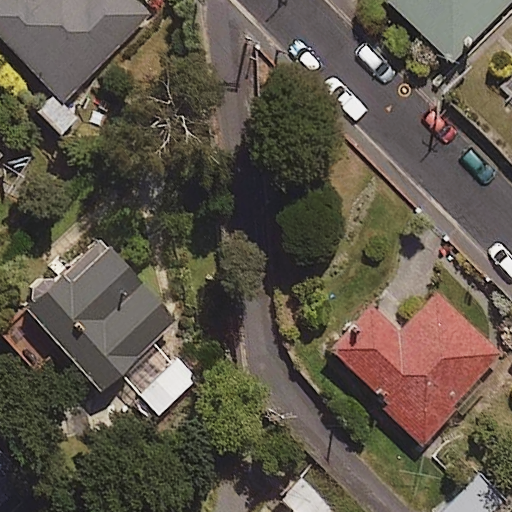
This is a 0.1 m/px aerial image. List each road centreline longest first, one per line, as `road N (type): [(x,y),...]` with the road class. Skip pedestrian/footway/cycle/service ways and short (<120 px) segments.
road 1 (residential): [(393,511),(272,373),(239,173),(227,0)]
road 2 (residential): [(511,233),(292,13)]
